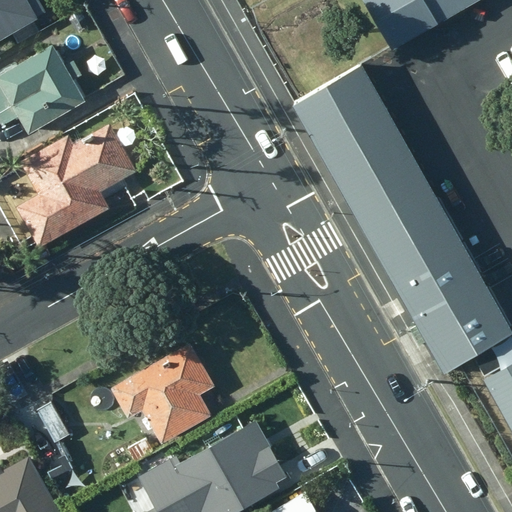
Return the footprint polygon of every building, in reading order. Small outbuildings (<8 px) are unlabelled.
[(0,0),(0,36),(36,15),(26,0),(0,0)] [(363,0),(390,47),(472,0),(363,0)] [(84,99),(50,42),(0,70),(0,122),(14,113),(25,133),(84,99)] [(361,62),(291,101),(442,370),(511,331),(361,62)] [(134,169),(107,121),(72,141),(65,130),(17,156),(36,192),(14,204),(36,245),(108,206),(98,190),(134,169)] [(213,380),(188,335),(109,380),(127,410),(140,402),(161,437),(209,408),(198,388),(213,380)] [(511,360),(484,376),(511,426),(511,360)] [(67,430),(49,397),(31,408),(49,440),(67,430)] [(285,469),(253,412),(174,458),(204,511),(219,511),(278,479),(275,474),(285,469)] [(61,511),(26,448),(0,462),(0,511),(61,511)] [(319,511),(303,484),(266,507),(268,511),(319,511)]
